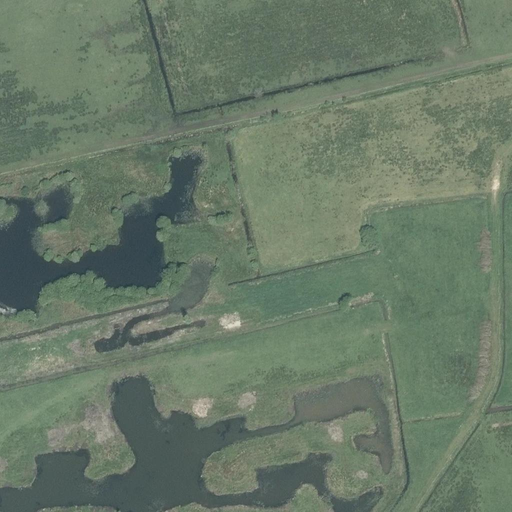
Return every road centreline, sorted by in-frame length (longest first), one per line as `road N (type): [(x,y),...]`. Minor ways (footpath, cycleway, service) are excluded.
road 1 (track): [(511,56),(77,154)]
road 2 (track): [(511,144),(495,178),(494,380),(407,511)]
